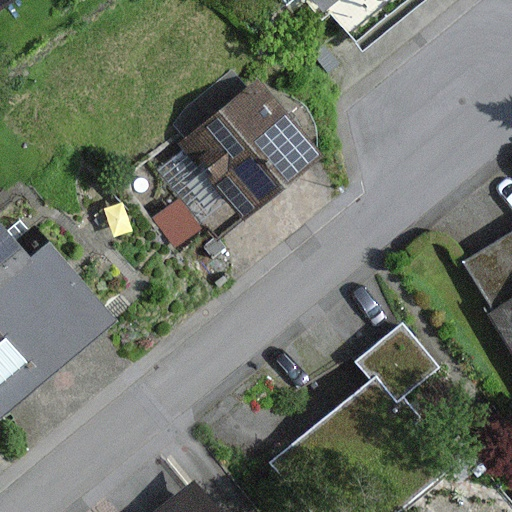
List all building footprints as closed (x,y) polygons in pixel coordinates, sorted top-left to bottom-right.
[(0,0),(0,14),(20,0),(0,0)] [(293,0),(312,0),(324,15),(342,0),(279,0),(285,7),(293,0)] [(355,48),(343,31),(312,54),(327,74),(339,66),(336,62),(355,48)] [(324,158),(259,79),(178,145),(182,151),(158,171),(200,223),(226,202),(244,224),(324,158)] [(178,200),(152,218),(174,250),(200,232),(178,200)] [(0,276),(26,255),(0,223),(0,276)] [(511,234),(505,238),(463,264),(493,312),(488,315),(511,353),(511,234)] [(0,276),(0,421),(122,324),(51,235),(26,255),(0,276)] [(358,362),(374,382),(396,408),(438,374),(399,328),(358,362)] [(374,382),(271,465),(308,511),(400,511),(450,473),(435,454),(396,408),(374,382)] [(511,511),(511,501),(459,435),(435,454),(450,473),(400,511),(511,511)] [(223,511),(195,477),(152,511),(223,511)]
